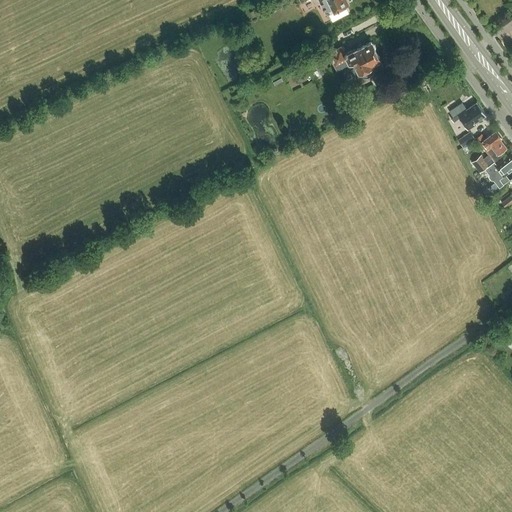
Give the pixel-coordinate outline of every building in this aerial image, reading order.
[(271,0),(262,5),(267,14),(277,8),(272,0),(271,0)] [(320,0),(322,3),(327,13),(328,13),(332,21),(350,12),(346,4),(350,2),(348,0),(320,0)] [(365,76),(368,76),(373,73),(374,69),(372,65),(374,64),(373,63),(381,59),(375,48),(376,45),(375,43),(373,42),(371,42),(371,41),(357,48),(356,47),(346,53),(341,45),(329,52),(337,68),(347,63),(348,66),(355,62),(359,71),(361,70),(363,74),(365,76)] [(450,111),(453,116),(451,118),(453,122),(456,120),(461,117),(468,129),(477,123),(476,122),(486,115),(477,101),(467,108),(462,102),(450,111)] [(480,142),(489,154),(484,158),(481,154),(472,162),(480,172),(484,169),(489,165),(494,161),(501,155),(498,152),(507,146),(501,138),(501,137),(495,129),(485,137),(482,133),(476,138),(480,142)] [(471,130),(458,139),(463,146),(476,138),(471,130)] [(492,180),(494,180),(499,187),(509,179),(505,174),(511,168),(511,151),(497,164),(494,161),(489,165),(484,169),(489,174),(489,176),(492,180)] [(511,196),(511,195),(502,201),(506,206),(511,201),(511,196)]
